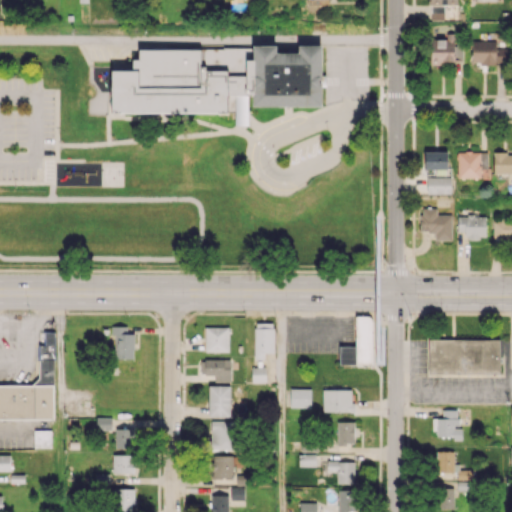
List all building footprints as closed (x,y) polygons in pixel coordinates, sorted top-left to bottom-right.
[(456,0),(429,0),(430,19),(443,19),(443,5),(457,5),(456,0)] [(460,62),(459,33),(448,33),(448,38),(430,39),(430,63),(460,62)] [(471,41),(471,64),(505,64),(506,47),(495,47),(496,41),(471,41)] [(111,112),(230,112),(230,94),(252,94),(252,106),(321,106),(321,45),(298,45),(298,53),(276,53),(276,45),(252,45),(252,60),(246,60),(246,75),(227,75),(227,69),(200,69),(200,49),(138,49),(138,59),(132,59),(132,70),(111,70),(111,112)] [(248,123),(248,94),(236,94),(237,123),(248,123)] [(447,151),(424,151),(424,169),(447,169),(447,151)] [(480,178),(480,168),(487,168),(488,152),(458,151),(457,177),(480,178)] [(493,173),(511,173),(511,152),(493,153),(493,173)] [(451,176),(426,177),(427,194),(451,193),(451,176)] [(452,215),(437,214),(437,208),(420,208),(420,232),(434,232),(434,240),(451,240),(452,215)] [(486,216),(457,215),(457,231),(466,231),(466,238),(485,238),(486,216)] [(511,219),(493,219),(492,239),(511,239),(511,219)] [(368,316),(371,319),(370,363),(339,364),(339,346),(355,347),(355,316),(368,316)] [(253,359),(264,359),(264,353),(273,353),(273,323),(254,323),(253,359)] [(134,333),(127,333),(127,326),(113,326),(113,358),(133,359),(134,333)] [(228,327),(205,326),(204,351),(228,351),(228,327)] [(34,417),(51,417),(52,384),(53,384),(53,359),(54,358),(54,332),(44,332),(44,345),(38,344),(38,377),(33,384),(34,385),(34,417)] [(428,339),(428,372),(499,372),(498,339),(428,339)] [(204,375),(214,375),(214,380),(230,380),(230,359),(204,360),(204,375)] [(0,385),(0,417),(33,417),(32,385),(0,385)] [(231,385),(209,385),(208,416),(230,417),(231,385)] [(311,389),(290,388),(290,407),(310,407),(311,389)] [(352,389),(322,389),(322,411),(352,412),(352,389)] [(457,409),(441,409),(442,417),(433,418),(434,438),(462,437),(461,426),(457,426),(457,409)] [(111,417),(96,417),(96,430),(111,430),(111,417)] [(236,421),(211,421),(210,448),(235,449),(236,421)] [(354,421),(336,421),(336,443),(354,443),(354,421)] [(51,447),(51,429),(33,430),(34,447),(51,447)] [(115,448),(134,448),(134,429),(115,429),(115,448)] [(436,472),(453,472),(454,451),(436,450),(436,472)] [(298,466),(316,466),(316,453),(299,453),(298,466)] [(10,454),(0,454),(0,470),(10,471),(10,454)] [(134,474),(134,454),(113,454),(112,473),(134,474)] [(212,477),(233,478),(233,455),(213,455),(212,477)] [(354,483),(354,461),(327,460),(326,472),(336,472),(336,483),(354,483)] [(455,508),(454,491),(468,490),(468,481),(435,482),(436,509),(455,508)] [(244,499),(244,486),(230,487),(231,500),(244,499)] [(133,511),(134,489),(113,488),(112,510),(133,511)] [(338,511),(355,511),(355,489),(338,489),(338,511)] [(209,511),(228,511),(228,494),(209,495),(209,511)] [(315,511),(316,502),(300,502),(299,511),(315,511)]
